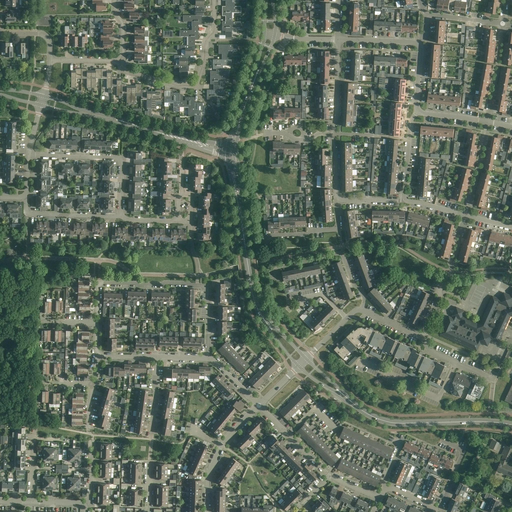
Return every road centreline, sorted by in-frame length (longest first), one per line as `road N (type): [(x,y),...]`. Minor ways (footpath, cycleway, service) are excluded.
road 1 (residential): [(207,358),(204,285),(97,283),(96,323)]
road 2 (tertiary): [(40,105),(227,155)]
road 3 (tertiary): [(228,146),(43,96)]
road 4 (tertiary): [(511,424),(391,422),(344,395)]
road 5 (residential): [(118,63),(195,85),(215,0)]
road 6 (residential): [(121,215),(120,160),(28,155)]
road 7 (residential): [(361,310),(363,296),(343,254),(276,268)]
road 8 (residential): [(359,361),(439,398),(455,362)]
road 9 (tertiary): [(236,151),(274,35)]
